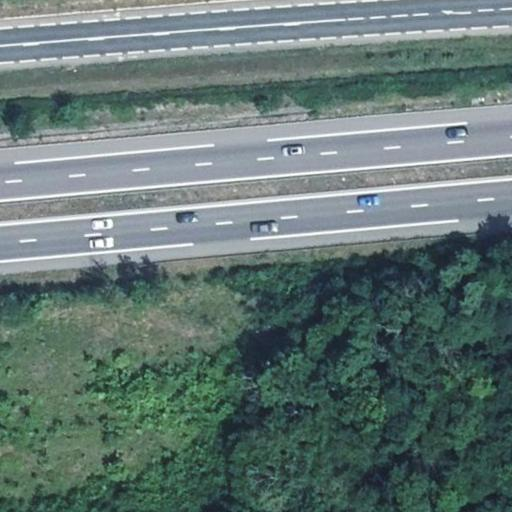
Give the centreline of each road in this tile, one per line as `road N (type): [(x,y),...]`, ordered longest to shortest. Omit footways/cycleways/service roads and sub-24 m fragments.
road 1 (motorway): [(511,137),(0,181)]
road 2 (motorway): [(0,241),(511,197)]
road 3 (secondary): [(511,9),(0,46)]
